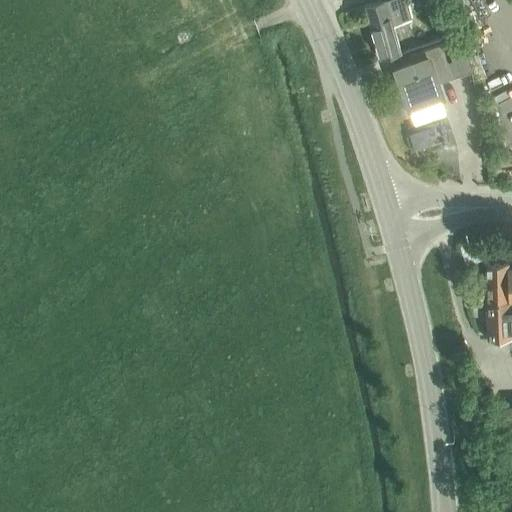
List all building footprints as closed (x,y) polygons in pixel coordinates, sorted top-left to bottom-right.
[(404,0),(379,0),(364,5),(380,59),(401,53),(393,25),(411,20),(404,0)] [(446,36),(445,36),(453,60),(447,62),(451,74),(452,78),(473,71),(471,63),(459,31),(453,33),(446,36)] [(413,62),(395,68),(408,106),(414,123),(444,113),(438,96),(441,94),(436,79),(451,74),(447,62),(440,43),(420,51),(410,54),(413,62)] [(431,125),(411,129),(414,145),(434,142),(431,125)] [(466,263),(490,254),(482,235),(459,245),(466,263)] [(485,264),(486,301),(509,300),(511,299),(511,267),(508,268),(508,263),(485,264)] [(511,337),(511,330),(511,303),(509,304),(509,300),(486,301),(488,338),(511,337)] [(511,403),(503,409),(511,426),(511,403)]
